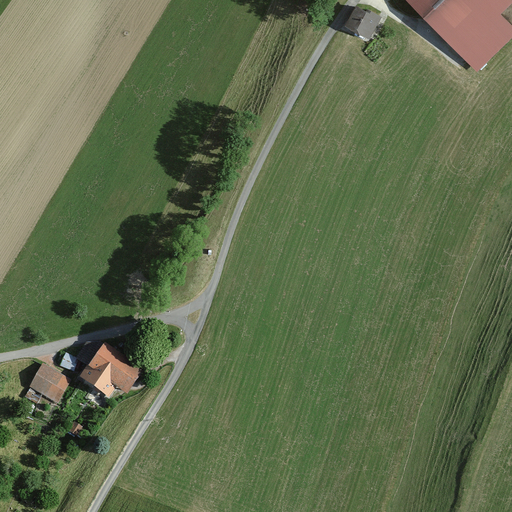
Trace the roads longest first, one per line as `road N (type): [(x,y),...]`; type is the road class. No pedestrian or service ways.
road 1 (unclassified): [(354,0),(320,50),(238,216),(204,306)]
road 2 (unclassified): [(204,306),(188,354),(96,511)]
road 3 (unclassified): [(204,306),(0,359)]
